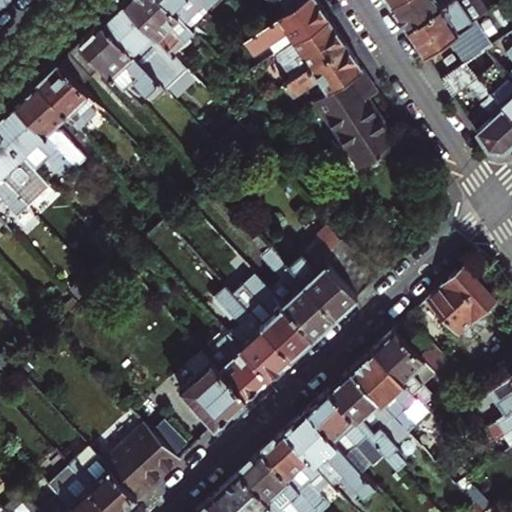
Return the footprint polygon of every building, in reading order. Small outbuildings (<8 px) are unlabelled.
[(10,0),(0,0),(0,9),(5,6),(10,0)] [(177,46),(133,0),(122,0),(116,6),(111,11),(102,18),(144,62),(157,51),(170,65),(184,81),(198,69),(177,46)] [(133,0),(177,46),(195,30),(190,24),(185,20),(166,0),(133,0)] [(166,0),(185,20),(204,1),(203,0),(166,0)] [(316,0),(301,0),(283,12),(262,27),(247,37),(258,53),(283,36),(291,31),(298,41),(329,20),(319,4),(316,0)] [(271,0),(283,12),(301,0),(271,0)] [(404,21),(411,31),(444,8),(438,0),(403,0),(394,6),(404,21)] [(454,0),(444,8),(411,31),(420,43),(429,56),(453,40),(476,23),(460,0),(454,0)] [(190,24),(209,6),(204,1),(185,20),(190,24)] [(93,27),(82,38),(105,62),(126,85),(136,75),(140,80),(155,97),(167,86),(158,76),(144,62),(102,18),(93,27)] [(329,20),(298,41),(309,57),(302,56),(280,71),(287,83),(345,44),(336,30),(329,20)] [(497,46),(480,21),(476,23),(453,40),(462,52),(470,64),(489,51),(497,46)] [(290,46),(298,41),(291,31),(283,36),(290,46)] [(81,83),(105,62),(82,38),(59,59),(81,83)] [(321,75),(332,89),(362,69),(354,56),(345,44),(287,83),(297,96),(319,81),(321,75)] [(158,76),(170,65),(157,51),(144,62),(158,76)] [(467,66),(481,81),(511,113),(511,75),(489,51),(470,64),(467,66)] [(48,69),(36,80),(67,113),(78,126),(101,104),(81,83),(59,59),(48,69)] [(467,66),(446,81),(450,87),(457,98),(472,88),(481,81),(467,66)] [(366,98),(377,90),(370,80),(362,69),(332,89),(316,100),(359,167),(397,142),(366,98)] [(130,89),(140,80),(136,75),(126,85),(130,89)] [(67,113),(36,80),(25,90),(15,101),(72,162),(76,166),(86,156),(61,128),(58,129),(54,125),(67,113)] [(511,113),(481,81),(472,88),(491,108),(489,110),(499,119),(483,134),(487,141),(495,152),(509,152),(511,149),(511,113)] [(61,172),(72,162),(15,101),(4,110),(0,114),(0,128),(36,167),(48,157),(61,172)] [(220,143),(233,156),(253,142),(261,137),(245,119),(220,143)] [(0,172),(28,203),(40,193),(26,176),(36,167),(0,128),(0,172)] [(211,177),(263,235),(334,314),(347,302),(357,293),(233,156),(211,177)] [(0,201),(2,199),(16,214),(28,203),(0,172),(0,201)] [(284,281),(273,291),(312,334),(324,323),(334,314),(263,235),(255,243),(270,259),(267,263),(276,274),(284,281)] [(443,280),(430,293),(465,333),(471,333),(487,319),(487,314),(482,308),(496,294),(465,261),(443,280)] [(196,276),(203,284),(214,273),(208,266),(196,276)] [(290,354),(261,323),(251,312),(235,295),(214,273),(203,284),(239,323),(229,332),(268,375),(277,366),(290,354)] [(251,312),(261,323),(290,354),(300,346),(300,345),(312,334),(273,291),(266,283),(258,274),(247,284),(263,301),(251,312)] [(276,274),(266,283),(273,291),(284,281),(276,274)] [(247,284),(235,295),(251,312),(263,301),(247,284)] [(407,314),(395,324),(436,367),(440,372),(451,362),(407,314)] [(200,344),(205,349),(246,395),(256,385),(268,375),(229,332),(221,324),(200,344)] [(436,367),(395,324),(382,336),(375,343),(419,391),(426,398),(435,389),(425,377),(436,367)] [(405,403),(419,391),(375,343),(364,353),(352,364),(394,410),(408,425),(417,417),(405,403)] [(181,387),(214,424),(222,416),(246,395),(205,349),(190,363),(198,371),(181,387)] [(382,420),(394,410),(352,364),(341,374),(330,385),(388,448),(399,460),(407,452),(397,440),(399,437),(382,420)] [(425,377),(435,389),(447,379),(444,376),(440,372),(436,367),(425,377)] [(511,367),(489,383),(505,410),(511,404),(511,367)] [(306,406),(349,451),(361,440),(378,457),(388,448),(330,385),(317,396),(306,406)] [(417,417),(432,404),(426,398),(419,391),(405,403),(417,417)] [(511,404),(505,410),(489,421),(498,433),(510,426),(511,429),(511,404)] [(376,480),(349,451),(306,406),(295,416),(286,425),(330,474),(341,463),(352,474),(366,489),(376,480)] [(410,427),(408,425),(394,410),(382,420),(399,437),(410,427)] [(163,420),(152,430),(172,450),(182,440),(163,420)] [(154,479),(178,457),(172,450),(152,430),(143,421),(103,458),(136,495),(154,479)] [(261,447),(315,504),(317,507),(328,496),(318,485),(330,474),(286,425),(273,436),(261,447)] [(239,467),(276,506),(288,495),(303,511),(307,511),(315,504),(261,447),(251,456),(239,467)] [(79,472),(87,481),(115,511),(117,511),(126,504),(136,495),(103,458),(98,454),(79,472)] [(330,474),(340,484),(352,474),(341,463),(330,474)] [(459,463),(450,470),(457,478),(466,471),(459,463)] [(281,511),(276,506),(239,467),(226,480),(214,491),(233,511),(281,511)] [(79,472),(67,482),(75,492),(87,481),(79,472)] [(340,484),(330,474),(318,485),(328,496),(340,484)] [(67,482),(58,491),(77,511),(115,511),(87,481),(75,492),(67,482)] [(77,511),(58,491),(39,507),(43,511),(77,511)] [(198,511),(233,511),(214,491),(204,499),(195,508),(198,511)] [(276,506),(281,511),(303,511),(288,495),(276,506)] [(10,511),(7,509),(1,502),(0,503),(0,511),(10,511)] [(21,511),(13,503),(7,509),(10,511),(43,511),(39,507),(34,511),(21,511)]
